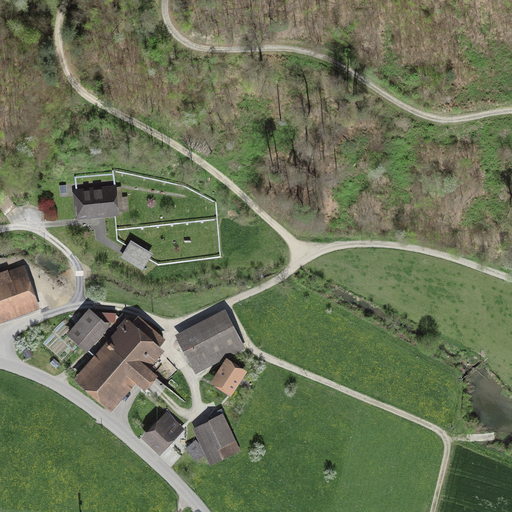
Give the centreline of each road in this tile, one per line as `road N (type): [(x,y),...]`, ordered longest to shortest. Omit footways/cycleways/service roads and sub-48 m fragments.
road 1 (track): [(77,304),(176,321),(257,289),(324,249),(368,243),(426,250),(511,278)]
road 2 (track): [(165,0),(167,21),(194,46),(320,56),(436,119),(511,110)]
road 3 (track): [(308,256),(199,160),(82,92),(58,43),(66,0)]
road 4 (track): [(226,303),(243,338),(264,357),(443,435),(432,511)]
road 5 (tertiary): [(0,362),(88,406),(201,511)]
